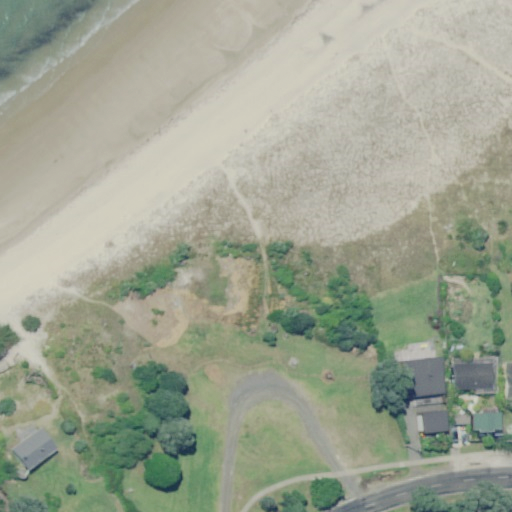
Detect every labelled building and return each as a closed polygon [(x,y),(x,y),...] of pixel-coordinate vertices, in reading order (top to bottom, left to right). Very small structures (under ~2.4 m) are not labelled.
[(494,392),(493,356),(448,356),(448,363),(449,388),(470,388),(470,393),(494,392)] [(438,393),(435,357),(396,361),(399,396),(438,393)] [(511,362),(500,363),(502,398),(511,397),(511,362)] [(442,430),(440,410),(417,412),(419,433),(442,430)] [(497,431),(498,413),(469,412),(468,430),(497,431)] [(465,424),(465,413),(450,413),(450,423),(465,424)] [(458,427),(445,428),(446,444),(458,444),(458,427)] [(53,449),(39,428),(7,449),(21,470),(53,449)]
